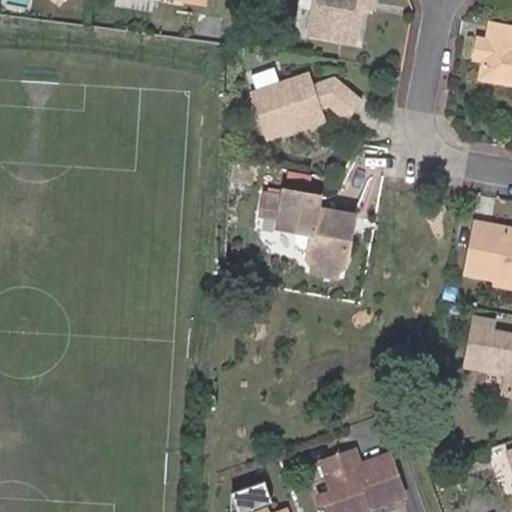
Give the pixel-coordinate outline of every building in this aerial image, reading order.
[(323,0),(321,14),(314,14),(310,37),(357,46),(363,13),(365,1),(374,4),(374,0),(323,0)] [(321,14),(323,0),(316,0),(314,14),(321,14)] [(372,15),(374,4),(365,1),(363,13),(372,15)] [(193,22),(179,20),(178,30),(192,31),(193,22)] [(485,41),(481,58),(477,79),(511,85),(511,26),(489,23),(485,41)] [(472,57),(481,58),(485,41),(475,38),(472,57)] [(330,104),(345,86),(336,80),(317,86),(312,74),(253,93),(266,130),(275,136),(303,126),(301,124),(325,114),(323,106),(330,104)] [(365,104),(345,86),(330,104),(349,121),(365,104)] [(305,132),(329,123),(325,114),(301,124),(303,126),(305,132)] [(342,231),(344,217),(318,213),(321,200),(285,194),(284,200),(266,197),(262,219),(280,222),(278,231),(295,234),(294,240),(300,251),(308,252),(306,261),(312,269),(338,274),(346,269),(353,233),(342,231)] [(355,220),(344,217),(342,231),(353,233),(355,220)] [(511,241),(503,240),(504,232),(473,227),(462,276),(495,283),(497,275),(511,278),(511,241)] [(503,240),(511,241),(511,233),(504,232),(503,240)] [(338,274),(312,269),(310,278),(337,283),(338,274)] [(511,291),(511,278),(497,275),(495,283),(494,288),(511,291)] [(511,334),(489,330),(491,321),(473,318),(464,365),(506,373),(502,396),(511,397),(511,334)] [(483,450),(453,461),(456,469),(486,459),(483,450)] [(332,495),(316,500),(320,508),(317,509),(317,511),(362,511),(403,497),(389,456),(357,467),(352,452),(321,464),(332,495)]
